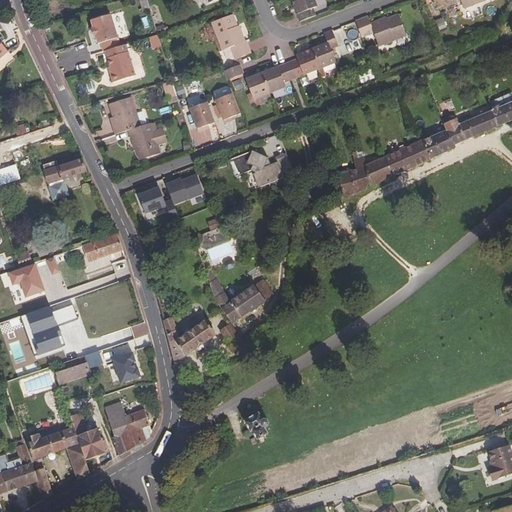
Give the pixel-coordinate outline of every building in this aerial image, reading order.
[(151,10),(147,0),(139,0),(143,12),(151,10)] [(318,7),(314,0),(290,0),(299,22),(300,22),(315,16),(312,9),(318,7)] [(460,0),(464,9),(486,0),(460,0)] [(120,46),(111,14),(91,20),(93,27),(92,28),(95,38),(96,37),(98,44),(101,43),(103,52),(105,51),(120,46)] [(246,43),(240,27),(238,28),(238,26),(233,14),(211,23),(222,51),(230,48),(235,59),(237,58),(251,53),(247,43),(246,43)] [(407,36),(399,14),(387,19),(385,20),(384,18),(371,24),(368,17),(355,22),(361,37),(362,38),(374,33),(379,47),(407,36)] [(336,63),(331,50),(339,47),(332,30),(324,34),(327,42),(312,48),(320,70),(336,63)] [(160,35),(150,38),(153,50),(163,47),(160,35)] [(0,58),(8,52),(0,41),(0,58)] [(136,76),(126,45),(120,46),(105,51),(110,67),(108,68),(113,83),(136,76)] [(320,70),(312,48),(296,55),(297,59),(290,62),(296,79),(320,70)] [(296,79),(290,62),(285,64),(292,81),(296,79)] [(292,81),(285,64),(262,73),(269,93),(270,94),(286,88),(285,83),(292,81)] [(244,74),(240,66),(224,71),(227,80),(244,74)] [(360,83),(373,78),(370,68),(356,73),(360,83)] [(269,93),(262,73),(246,79),(251,93),(254,100),(270,94),(269,93)] [(177,93),(172,78),(163,80),(168,95),(177,93)] [(238,91),(245,89),(242,80),(235,82),(238,91)] [(231,118),(241,114),(233,93),(215,100),(224,123),(232,121),(231,118)] [(251,93),(247,95),(251,104),(256,106),(272,100),(270,94),(254,100),(251,93)] [(498,127),(511,120),(511,93),(490,102),(493,110),(498,127)] [(142,126),(132,97),(109,105),(113,117),(116,127),(113,128),(115,135),(129,131),(142,126)] [(205,126),(215,123),(208,102),(190,108),(198,132),(206,129),(205,126)] [(454,145),(498,127),(493,110),(474,118),(460,124),(457,118),(445,124),(454,145)] [(52,127),(49,118),(41,121),(44,130),(52,127)] [(167,143),(162,128),(157,130),(154,122),(142,126),(129,131),(131,138),(132,137),(136,148),(140,160),(160,154),(158,146),(167,143)] [(417,166),(456,148),(454,145),(445,124),(443,124),(446,131),(423,141),(422,140),(409,146),(417,166)] [(115,135),(102,138),(103,145),(116,142),(115,135)] [(370,187),(417,166),(409,146),(384,157),(365,165),(370,187)] [(271,164),(268,157),(258,154),(256,149),(231,159),(237,175),(251,170),(254,172),(260,187),(283,178),(282,175),(293,171),(287,155),(276,159),(277,161),(271,164)] [(370,187),(365,165),(363,157),(359,158),(354,159),(356,169),(352,170),(337,174),(344,198),(354,194),(370,187)] [(87,172),(83,159),(59,167),(57,160),(42,165),(45,171),(54,200),(68,195),(63,180),(87,172)] [(0,186),(8,184),(6,175),(0,176),(0,186)] [(166,184),(173,205),(204,193),(197,175),(184,179),(185,181),(182,182),(181,180),(180,179),(166,184)] [(0,192),(10,190),(8,184),(0,186),(0,198),(1,199),(0,195),(0,192)] [(137,195),(145,214),(166,206),(158,187),(137,195)] [(211,231),(222,227),(219,219),(208,223),(211,231)] [(123,250),(117,234),(82,246),(69,251),(72,256),(84,252),(89,263),(123,250)] [(202,242),(203,234),(192,238),(196,249),(202,242)] [(33,264),(30,251),(14,254),(19,269),(33,264)] [(55,256),(48,259),(53,273),(60,270),(55,256)] [(234,267),(235,264),(234,261),(231,259),(225,262),(224,265),(225,268),(228,269),(234,267)] [(35,264),(33,264),(19,269),(9,273),(13,285),(17,283),(22,286),(26,297),(44,290),(40,279),(39,280),(37,275),(38,274),(35,264)] [(230,302),(216,279),(215,280),(214,278),(212,270),(205,272),(215,299),(231,322),(232,323),(274,294),(263,279),(230,302)] [(59,337),(63,335),(59,326),(78,319),(73,304),(53,311),(51,306),(21,317),(24,326),(30,324),(35,339),(29,341),(35,357),(63,347),(59,337)] [(175,363),(216,334),(206,321),(181,338),(174,321),(164,325),(169,341),(171,350),(174,360),(175,363)] [(232,323),(231,322),(220,331),(228,342),(225,343),(230,352),(233,350),(234,352),(246,344),(232,323)] [(24,326),(29,341),(35,339),(30,324),(24,326)] [(239,359),(251,350),(246,344),(234,352),(239,359)] [(113,360),(121,384),(140,377),(138,368),(135,369),(133,363),(136,362),(133,354),(113,360)] [(59,385),(91,374),(87,363),(55,373),(59,385)] [(74,416),(69,402),(66,403),(71,417),(74,416)] [(152,434),(144,410),(126,416),(122,403),(105,408),(114,437),(112,438),(119,456),(150,438),(152,434)] [(106,454),(99,431),(89,434),(82,413),(74,416),(71,417),(74,427),(86,461),(106,454)] [(268,434),(264,428),(266,427),(267,426),(268,425),(268,423),(268,422),(267,420),(265,420),(264,420),(262,420),(258,414),(245,422),(251,432),(252,431),(257,440),(268,434)] [(86,461),(74,427),(62,431),(41,439),(40,434),(31,437),(33,442),(28,443),(33,460),(67,449),(78,480),(90,473),(86,461)] [(35,472),(25,444),(15,447),(19,460),(8,464),(5,456),(0,457),(0,458),(5,472),(1,473),(0,469),(0,494),(38,481),(35,472)] [(511,474),(511,454),(509,445),(488,452),(493,466),(491,467),(495,480),(511,474)] [(53,495),(44,469),(35,472),(38,481),(44,500),(53,495)]
